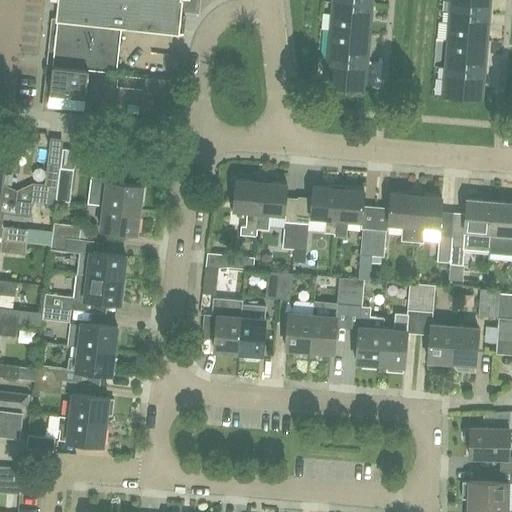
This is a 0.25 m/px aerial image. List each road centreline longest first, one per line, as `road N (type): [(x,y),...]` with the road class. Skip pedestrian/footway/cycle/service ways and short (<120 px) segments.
road 1 (residential): [(431,510),(429,446),(407,420),(162,386)]
road 2 (residential): [(431,510),(152,475)]
road 3 (residential): [(162,386),(193,132)]
road 4 (residential): [(283,144),(511,162)]
road 5 (residential): [(193,132),(208,32),(225,15),(270,9)]
road 6 (residential): [(51,511),(56,470),(152,475)]
road 7 (residential): [(283,144),(270,9)]
